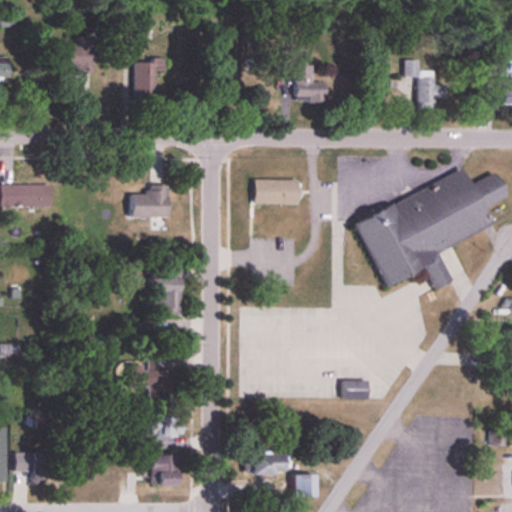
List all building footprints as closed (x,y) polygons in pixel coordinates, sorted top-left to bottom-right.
[(73,45),(54,45),(54,74),(89,74),(89,36),(73,36),(73,45)] [(291,67),(291,102),(320,102),(321,83),(308,83),(308,66),(300,65),(300,51),(280,51),(280,67),(291,67)] [(430,71),(415,71),(415,60),(401,60),(401,78),(413,77),(414,109),(430,108),(430,98),(441,98),(441,85),(430,85),(430,71)] [(158,71),(158,61),(130,61),(130,99),(151,99),(151,71),(158,71)] [(511,78),(495,79),(495,104),(511,104),(511,78)] [(379,287),(420,269),(429,290),(447,282),(434,251),(488,228),(479,208),(503,198),(492,173),(465,185),(459,172),(350,220),(379,287)] [(294,205),(294,180),(249,180),(249,205),(294,205)] [(0,206),(46,207),(46,185),(0,184),(0,206)] [(163,186),(143,186),(143,195),(126,195),(126,218),(163,218),(163,186)] [(177,314),(178,268),(158,268),(158,277),(145,277),(145,314),(177,314)] [(511,298),(503,298),(503,315),(511,315),(511,298)] [(503,343),(511,342),(511,327),(503,328),(503,343)] [(127,366),(127,397),(166,397),(166,366),(127,366)] [(363,382),(335,382),(335,400),(363,400),(363,382)] [(155,449),(155,439),(177,439),(177,418),(136,418),(136,449),(155,449)] [(286,468),(286,453),(245,453),(245,476),(277,476),(277,468),(286,468)] [(10,473),(26,473),(26,482),(44,482),(44,454),(10,454),(10,473)] [(147,486),(174,486),(174,455),(147,455),(147,486)] [(289,476),(289,499),(311,499),(311,476),(289,476)]
